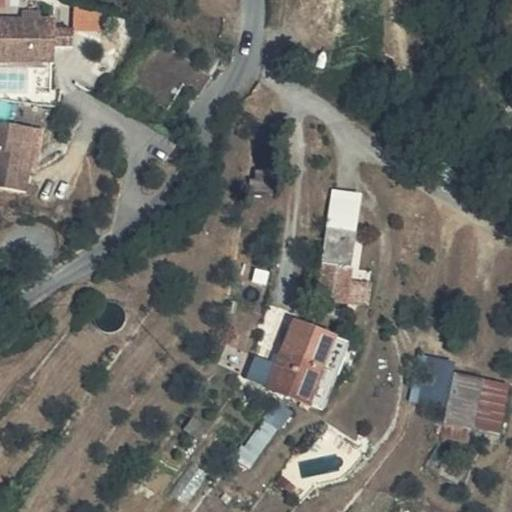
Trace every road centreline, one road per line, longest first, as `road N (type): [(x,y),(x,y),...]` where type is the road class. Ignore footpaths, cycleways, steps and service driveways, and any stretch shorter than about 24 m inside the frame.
road 1 (residential): [(0,327),(109,249),(179,179),(245,55)]
road 2 (residential): [(245,55),(408,168),(511,227)]
